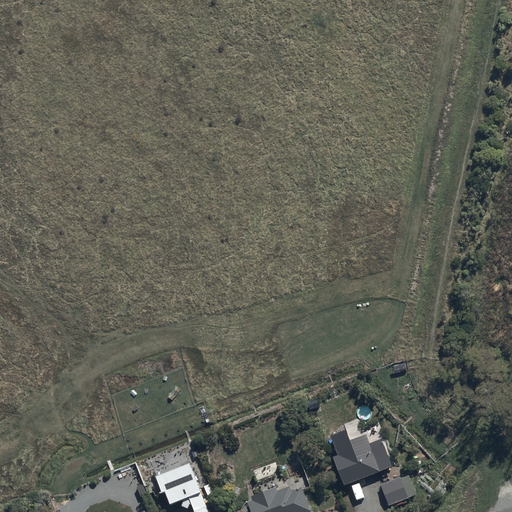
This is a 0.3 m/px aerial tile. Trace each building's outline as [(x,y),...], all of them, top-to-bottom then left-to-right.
[(343,484),(348,482),(354,496),(362,493),(357,479),(391,466),(381,438),(369,442),(365,432),(331,446),(334,455),(333,455),(343,484)] [(209,511),(190,463),(156,477),(161,490),(160,494),(165,492),(170,505),(185,499),(181,506),(188,510),(191,505),(194,511),(193,511),(209,511)] [(110,475),(118,494),(136,486),(128,467),(110,475)] [(380,483),(388,505),(416,494),(409,475),(401,478),(400,476),(380,483)] [(310,511),(303,489),(302,486),(291,490),(289,485),(277,490),(275,486),(251,495),(252,499),(248,501),(251,511),(310,511)]
